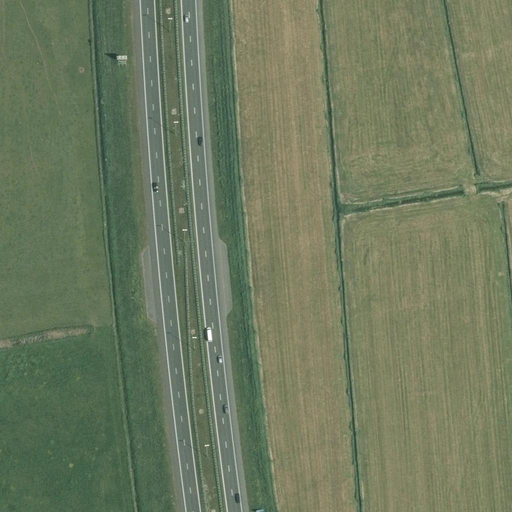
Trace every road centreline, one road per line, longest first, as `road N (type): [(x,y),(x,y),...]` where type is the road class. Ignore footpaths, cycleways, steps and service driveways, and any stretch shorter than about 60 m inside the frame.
road 1 (motorway): [(143,0),(146,111),(186,511)]
road 2 (motorway): [(233,511),(189,0)]
